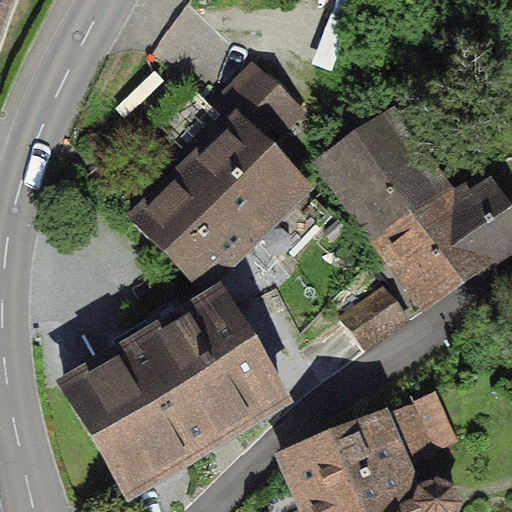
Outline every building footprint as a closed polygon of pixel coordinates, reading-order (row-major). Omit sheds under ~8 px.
[(0,0),(0,44),(15,0),(0,0)] [(394,102),(315,158),(375,240),(459,184),(394,102)] [(244,107),(137,206),(207,280),(314,181),(244,107)] [(511,246),(511,192),(494,161),(459,184),(375,240),(424,301),(511,246)] [(237,272),(61,371),(129,491),(305,392),(237,272)] [(439,388),(392,407),(416,462),(461,441),(439,388)] [(392,407),(281,455),(306,511),(459,511),(466,498),(458,476),(443,469),(422,477),(416,462),(392,407)]
